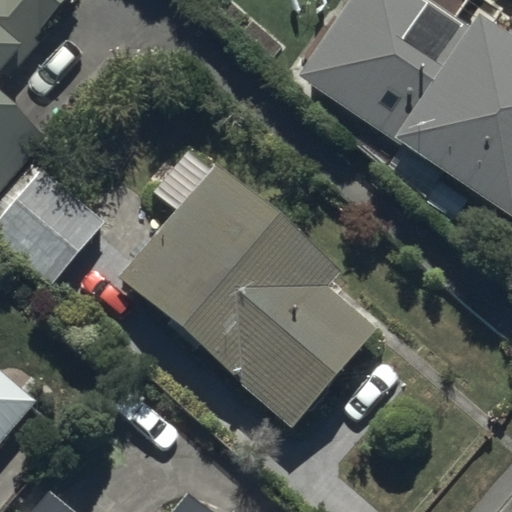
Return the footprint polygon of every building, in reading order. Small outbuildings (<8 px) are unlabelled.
[(0,0),(0,194),(47,142),(0,101),(0,72),(8,79),(77,0),(0,0)] [(440,68),(339,7),(294,82),(511,214),(511,44),(470,19),(440,68)] [(173,211),(115,276),(289,431),(375,333),(322,286),(334,271),(213,163),(209,168),(187,149),(150,191),(173,211)] [(104,223),(36,165),(0,207),(0,243),(51,286),(104,223)] [(2,375),(0,373),(0,439),(33,402),(28,397),(39,384),(13,361),(2,375)] [(167,511),(69,511),(43,492),(26,511),(235,511),(232,509),(229,511),(215,511),(185,489),(167,511)]
